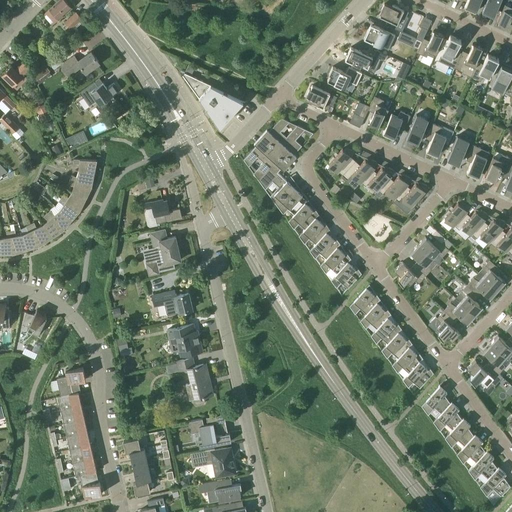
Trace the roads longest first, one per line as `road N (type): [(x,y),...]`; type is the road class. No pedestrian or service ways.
road 1 (tertiary): [(435,511),(320,366),(230,212)]
road 2 (residential): [(264,511),(202,227)]
road 3 (residential): [(120,511),(100,424),(99,364),(86,333),(43,297),(0,289)]
road 4 (tertiary): [(206,168),(159,87),(92,0)]
road 5 (residential): [(375,265),(310,178),(308,160),(336,127)]
road 6 (residential): [(277,98),(367,0)]
road 7 (residential): [(451,181),(336,127)]
road 8 (residential): [(446,366),(375,265)]
